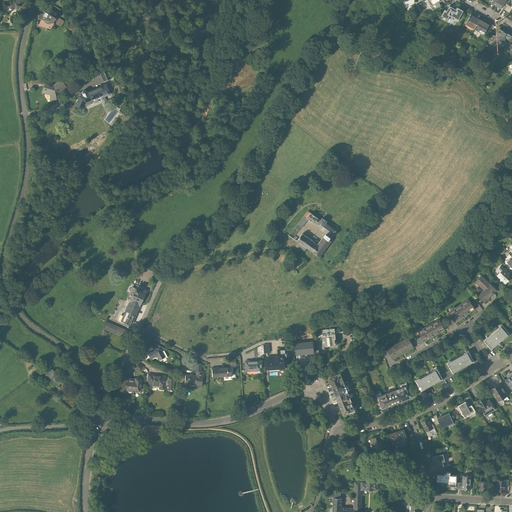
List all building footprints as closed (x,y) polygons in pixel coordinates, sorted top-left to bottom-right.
[(9,7),(12,10),(15,8),(16,10),(21,6),(20,5),(24,1),(23,0),(16,0),(15,1),(14,0),(11,3),(12,4),(9,7)] [(492,0),(491,3),(501,9),(505,0),(497,0),(497,1),(496,0),(492,0)] [(457,8),(456,11),(449,7),(446,12),(445,11),(441,17),(448,20),(450,17),(458,21),(463,12),(457,8)] [(41,12),(39,19),(49,22),(54,24),(59,15),(48,8),(45,13),(41,12)] [(480,20),(471,15),(466,24),(474,29),(480,20)] [(65,22),(59,19),(56,24),(61,27),(65,22)] [(489,26),(480,20),(474,29),(484,35),(489,26)] [(507,34),(499,30),(492,42),(500,46),(504,38),(507,34)] [(104,83),(111,79),(107,69),(99,73),(104,83)] [(53,87),(45,85),(42,93),(50,96),(51,101),(59,100),(58,94),(61,92),(61,93),(67,88),(61,81),(53,87)] [(106,85),(87,93),(87,92),(85,91),(84,91),(83,91),(82,93),(82,94),(82,95),(79,96),(76,102),(74,101),(72,105),(83,110),(85,106),(110,95),(106,85)] [(321,219),(311,212),(308,217),(315,222),(316,221),(323,227),(322,228),(328,232),(319,244),(303,233),(300,236),(297,234),(294,238),(300,242),(296,247),(303,252),(307,246),(320,256),(331,240),(329,239),(336,229),(326,222),(327,220),(322,217),(321,219)] [(501,281),(503,281),(506,284),(509,280),(507,277),(510,273),(501,265),(498,270),(500,272),(497,276),(500,279),(501,281)] [(499,288),(485,273),(479,279),(487,287),(481,293),(487,300),(499,288)] [(127,298),(130,300),(133,293),(143,297),(146,291),(131,284),(127,291),(129,292),(127,298)] [(130,300),(127,307),(137,311),(143,297),(133,293),(130,300)] [(458,321),(477,307),(474,303),(471,298),(451,312),(455,317),(458,321)] [(483,304),(480,300),(474,303),(477,307),(478,308),(483,304)] [(131,325),(137,311),(127,307),(123,316),(120,321),(124,322),(131,325)] [(455,317),(444,324),(447,328),(448,329),(458,322),(458,321),(455,317)] [(133,329),(109,318),(104,329),(127,340),(133,329)] [(424,336),(427,340),(447,328),(444,324),(441,318),(421,330),(424,336)] [(503,327),(500,329),(499,328),(487,339),(488,339),(485,342),(484,340),(483,341),(488,347),(491,350),(491,349),(490,349),(493,346),(494,347),(506,337),(505,336),(508,334),(509,334),(507,331),(502,325),(503,327)] [(334,329),(323,330),(324,340),(325,339),(326,345),(335,344),(334,339),(335,338),(334,329)] [(389,348),(390,350),(393,355),(395,358),(416,346),(414,342),(410,336),(389,348)] [(424,336),(414,342),(416,346),(417,347),(427,341),(427,340),(424,336)] [(314,353),(313,341),(295,343),(297,355),(314,353)] [(263,345),(258,348),(258,356),(264,353),(270,353),(269,345),(263,345)] [(491,350),(488,347),(484,351),(488,355),(492,351),(493,351),(491,349),(491,350)] [(152,348),(141,353),(142,356),(141,358),(145,360),(146,358),(149,357),(147,352),(152,349),(152,348)] [(152,349),(147,352),(149,357),(150,359),(156,356),(159,361),(167,357),(163,351),(162,351),(161,350),(155,348),(152,349)] [(287,349),(277,349),(278,356),(267,357),(268,369),(284,368),(283,358),(288,357),(287,349)] [(468,352),(447,364),(447,363),(451,370),(451,371),(453,374),(453,373),(465,366),(473,362),(474,362),(472,358),(468,352),(467,352),(468,352)] [(480,361),(477,355),(472,358),(474,362),(473,362),(474,364),(480,361)] [(262,360),(245,361),(245,371),(249,371),(249,369),(258,369),(258,372),(263,372),(262,360)] [(204,362),(195,361),(194,368),(198,368),(198,373),(188,372),(186,383),(191,384),(192,380),(203,382),(204,372),(207,373),(207,369),(203,369),(204,362)] [(140,371),(144,374),(148,372),(146,368),(145,369),(143,367),(144,366),(137,362),(134,367),(135,368),(134,375),(140,376),(140,371)] [(231,366),(212,368),(212,377),(232,375),(231,366)] [(52,369),(46,375),(58,386),(64,380),(52,369)] [(436,370),(416,381),(415,381),(419,388),(421,391),(422,391),(421,391),(442,379),(442,380),(440,376),(437,370),(436,369),(436,370)] [(451,370),(445,373),(448,378),(454,375),(453,374),(451,371),(451,370)] [(448,378),(445,373),(440,376),(442,380),(443,381),(448,378)] [(340,374),(338,375),(337,375),(332,377),(330,376),(329,379),(332,388),(344,383),(340,374)] [(166,376),(148,375),(147,385),(159,386),(159,389),(165,390),(165,386),(166,380),(166,376)] [(167,380),(166,380),(165,386),(166,386),(166,389),(173,390),(174,378),(167,377),(167,380)] [(118,389),(125,393),(126,390),(133,391),(133,389),(141,389),(141,379),(134,378),(134,380),(124,379),(118,389)] [(344,383),(332,388),(336,397),(347,392),(344,383)] [(500,385),(491,390),(499,405),(500,406),(501,406),(502,405),(503,405),(504,404),(504,402),(502,400),(507,396),(500,385)] [(406,387),(396,391),(400,402),(410,398),(411,396),(409,395),(406,387)] [(421,391),(419,388),(414,391),(417,396),(422,393),(422,391),(421,391)] [(396,391),(387,394),(391,405),(400,402),(396,391)] [(347,392),(336,397),(340,406),(351,401),(347,392)] [(387,394),(380,397),(378,398),(381,406),(380,408),(382,409),(391,405),(387,394)] [(476,402),(485,417),(491,413),(491,412),(495,410),(489,400),(487,401),(484,397),(476,402)] [(351,401),(340,406),(343,415),(345,416),(346,414),(348,413),(349,415),(356,414),(356,410),(355,410),(351,401)] [(465,402),(457,406),(464,418),(475,412),(471,406),(468,408),(465,402)] [(437,419),(439,424),(442,429),(449,425),(449,426),(454,424),(449,413),(437,419)] [(428,419),(421,422),(426,432),(433,429),(431,426),(428,419)] [(134,431),(135,433),(140,431),(138,429),(139,429),(137,424),(131,424),(134,431)] [(433,429),(426,432),(428,438),(437,434),(433,425),(431,426),(433,429)] [(150,432),(149,432),(146,426),(139,429),(138,429),(140,431),(143,439),(143,440),(152,436),(150,432)] [(404,430),(396,432),(400,444),(404,443),(404,442),(407,441),(404,430)] [(141,440),(143,439),(140,431),(135,433),(134,431),(125,435),(128,442),(140,437),(141,440)] [(396,432),(389,435),(392,446),(395,445),(395,446),(400,444),(396,432)] [(114,450),(125,444),(127,447),(131,445),(141,440),(140,437),(128,442),(125,435),(122,437),(111,442),(114,450)] [(380,436),(372,439),(375,451),(384,449),(380,436)] [(352,443),(348,444),(349,449),(341,451),(342,456),(355,453),(353,444),(352,443)] [(441,455),(433,457),(436,469),(441,467),(444,467),(441,455)] [(447,486),(452,487),(457,487),(457,483),(457,476),(450,476),(450,473),(446,473),(446,474),(444,474),(444,476),(437,475),(437,482),(447,483),(447,486)] [(467,476),(463,475),(463,483),(462,489),(470,490),(471,475),(467,475),(467,476)] [(360,482),(355,482),(354,509),(354,511),(361,511),(362,489),(378,490),(378,483),(373,483),(373,477),(361,476),(360,482)] [(497,480),(497,492),(505,492),(505,486),(506,481),(497,480)] [(489,482),(479,482),(479,491),(488,491),(489,482)] [(354,509),(341,508),(342,499),(340,499),(333,498),(333,499),(332,511),(353,511),(354,511),(354,509)]
